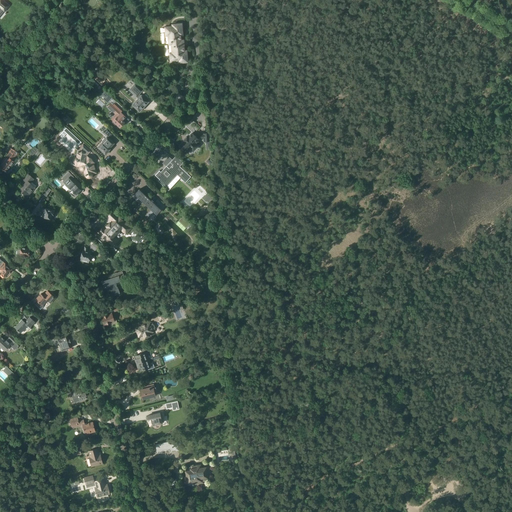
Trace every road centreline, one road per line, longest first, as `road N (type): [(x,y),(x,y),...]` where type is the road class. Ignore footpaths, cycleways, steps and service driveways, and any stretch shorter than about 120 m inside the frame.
road 1 (residential): [(129,511),(86,316),(50,252)]
road 2 (residential): [(50,252),(202,93)]
